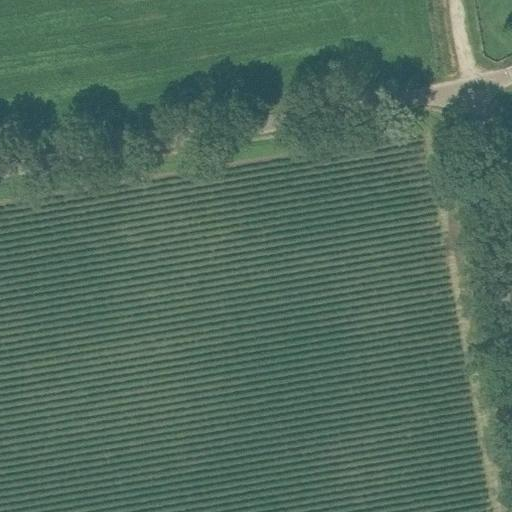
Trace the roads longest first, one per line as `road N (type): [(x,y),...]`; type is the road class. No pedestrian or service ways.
road 1 (unclassified): [(0,168),(468,91)]
road 2 (unclassified): [(511,348),(468,91)]
